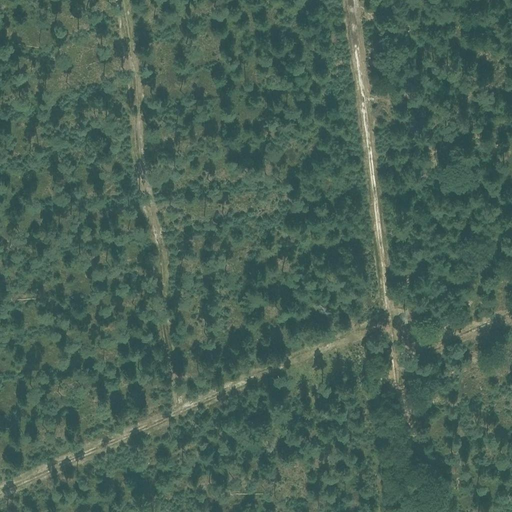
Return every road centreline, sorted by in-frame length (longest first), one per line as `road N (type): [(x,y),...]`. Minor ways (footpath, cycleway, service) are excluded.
road 1 (track): [(356,0),(395,321),(0,492)]
road 2 (track): [(119,0),(184,410)]
road 3 (track): [(395,321),(399,352),(511,306)]
